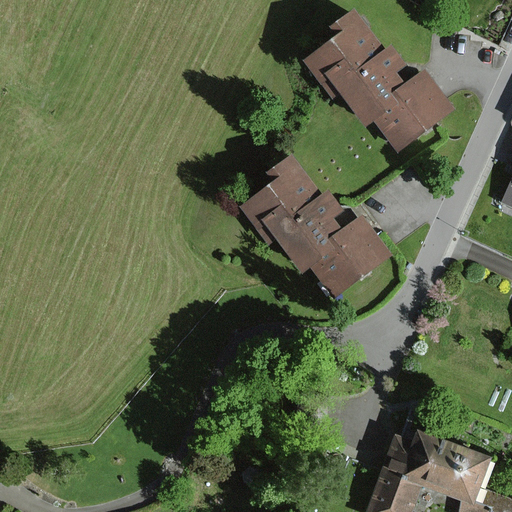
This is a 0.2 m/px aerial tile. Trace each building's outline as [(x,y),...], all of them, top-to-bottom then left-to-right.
[(386,50),(355,9),(331,27),(337,35),(303,60),(334,101),(342,96),(326,74),(345,60),(355,73),(386,50)] [(392,45),(386,50),(355,73),(345,60),(326,74),(342,96),(366,128),(376,121),(398,104),(391,94),(405,84),(398,74),(408,67),(392,45)] [(426,68),(405,84),(391,94),(398,104),(376,121),(401,153),(458,111),(426,68)] [(322,195),(292,154),(267,172),(273,181),(240,206),(271,247),(279,241),(262,219),(281,205),(291,218),(322,195)] [(511,175),(500,204),(511,209),(511,175)] [(329,190),(322,195),(291,218),(281,205),(262,219),(279,241),(303,273),(313,266),(335,250),(328,240),(342,229),(334,220),(345,212),(329,190)] [(363,214),(342,229),(328,240),(335,250),(313,266),(337,299),(394,256),(363,214)] [(414,442),(396,436),(367,511),(414,511),(423,488),(462,502),(460,511),(511,511),(511,499),(482,489),(493,458),(419,431),(414,442)] [(257,471),(251,468),(244,471),(242,477),(245,483),(252,485),(258,482),(260,476),(257,471)]
